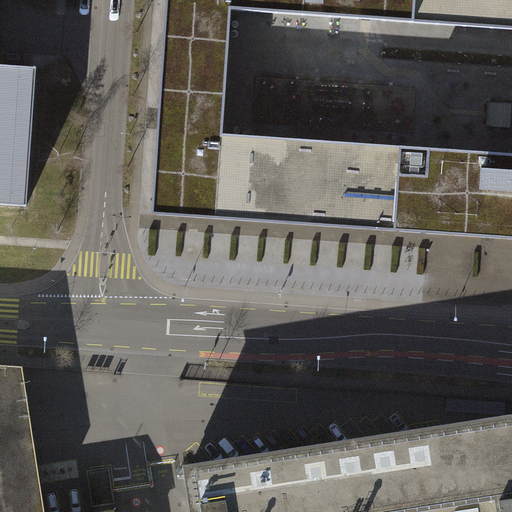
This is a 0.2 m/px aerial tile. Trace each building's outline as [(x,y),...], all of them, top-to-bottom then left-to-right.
[(455,233),(511,236),(511,0),(160,0),(146,212),(455,233)] [(0,67),(0,203),(25,206),(35,70),(0,67)] [(21,367),(0,365),(0,511),(46,511),(33,435),(29,412),(21,367)] [(511,511),(511,418),(485,423),(185,468),(191,511),(511,511)] [(89,471),(96,511),(110,511),(105,468),(89,471)]
